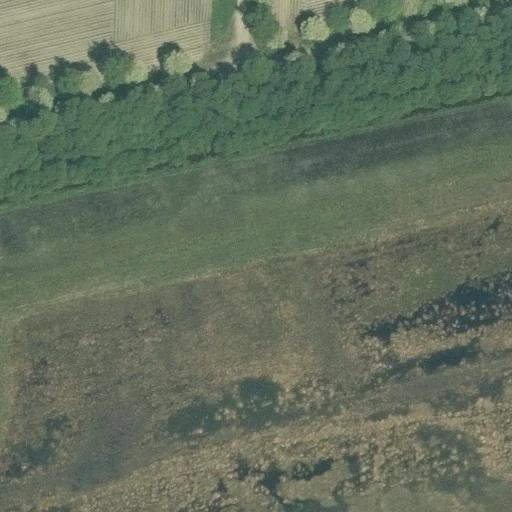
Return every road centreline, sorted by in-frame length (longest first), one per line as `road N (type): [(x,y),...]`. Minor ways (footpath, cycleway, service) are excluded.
road 1 (track): [(511,10),(240,69)]
road 2 (track): [(0,132),(240,69)]
